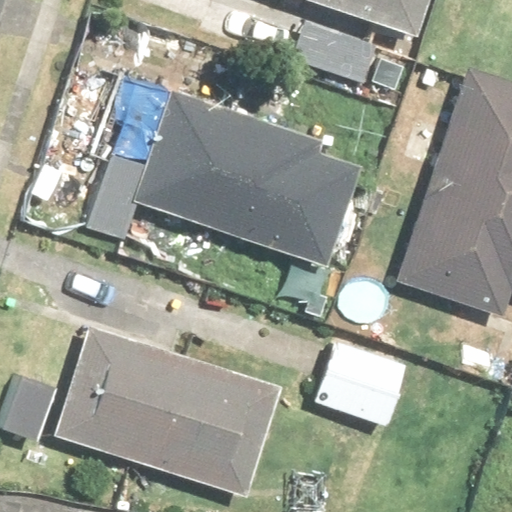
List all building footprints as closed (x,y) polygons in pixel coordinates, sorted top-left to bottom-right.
[(366,106),(393,23),(411,29),(420,0),(307,0),(283,80),(366,106)] [(511,82),(466,66),(392,281),(494,316),(503,289),(511,292),(511,82)] [(110,149),(82,231),(200,271),(214,230),(321,265),(358,154),(163,89),(140,159),(110,149)] [(274,390),(88,336),(57,441),(243,495),(274,390)] [(404,365),(331,343),(313,403),(386,425),(404,365)]
